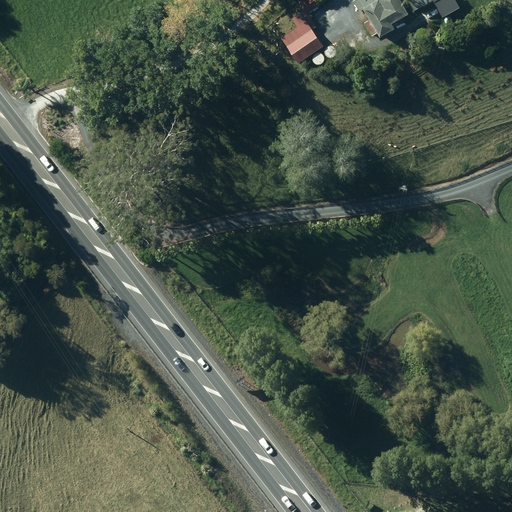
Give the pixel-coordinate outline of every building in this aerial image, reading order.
[(300,0),(313,13),(327,0),(300,0)] [(415,13),(406,0),(358,0),(354,3),(362,15),(370,11),(375,19),(367,23),(376,37),(384,32),(388,38),(403,29),(399,23),(415,13)] [(438,0),(413,0),(412,1),(419,12),(438,0)] [(443,13),(437,5),(425,14),(431,22),(443,13)] [(321,27),(308,11),(296,19),(302,27),(286,38),(304,64),(329,46),(317,30),(321,27)] [(452,41),(445,30),(435,36),(442,47),(452,41)]
